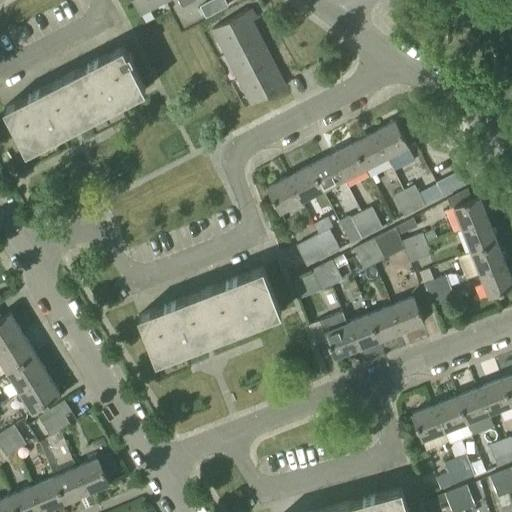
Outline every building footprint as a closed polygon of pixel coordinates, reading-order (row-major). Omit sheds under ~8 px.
[(166,1),(165,0),(132,0),(140,15),(166,1)] [(223,0),(207,0),(198,5),(204,16),(226,5),(223,0)] [(225,54),(260,36),(252,21),(257,19),(251,8),(212,29),(225,54)] [(273,61),(260,36),(225,54),(238,79),(273,61)] [(145,90),(130,61),(133,59),(129,52),(126,53),(122,45),(62,76),(86,121),(101,113),(98,107),(107,103),(110,109),(145,90)] [(286,86),(273,61),(238,79),(251,104),(286,86)] [(86,121),(62,76),(3,107),(26,152),(43,143),(39,137),(48,133),(51,139),(86,121)] [(396,120),(374,132),(386,156),(408,145),(396,120)] [(386,156),(374,132),(353,143),(365,167),(386,156)] [(365,167),(353,143),(331,154),(344,178),(365,167)] [(344,178),(331,154),(310,165),(322,189),(344,178)] [(322,189),(310,165),(289,176),(301,200),(322,189)] [(301,200),(289,176),(267,187),(279,211),(301,200)] [(414,183),(404,189),(414,209),(425,204),(414,183)] [(414,209),(404,189),(393,194),(404,215),(414,209)] [(361,210),(372,231),(382,226),(371,205),(370,206),(364,195),(355,199),(361,210)] [(462,230),(488,219),(479,196),(453,207),(462,230)] [(372,231),(361,210),(350,216),(361,237),(372,231)] [(414,218),(398,225),(401,231),(416,226),(414,218)] [(497,241),(488,219),(462,230),(471,252),(497,241)] [(301,255),(334,237),(329,227),(296,244),(301,255)] [(395,227),(364,243),(374,263),(403,248),(401,241),(395,227)] [(420,233),(401,241),(403,248),(405,252),(425,244),(436,238),(433,229),(420,233)] [(340,248),(334,237),(301,255),(306,265),(340,248)] [(506,264),(497,241),(471,252),(480,274),(506,264)] [(374,263),(364,243),(353,248),(364,268),(374,263)] [(431,255),(425,244),(405,252),(410,263),(431,255)] [(331,258),(321,263),(331,284),(342,279),(331,258)] [(331,284),(321,263),(311,269),(321,290),(331,284)] [(511,287),(511,279),(506,264),(480,274),(489,297),(511,287)] [(281,313),(263,267),(226,281),(227,285),(218,289),(217,285),(200,291),(219,337),(281,313)] [(428,294),(450,285),(445,274),(424,282),(428,294)] [(450,275),(446,276),(450,285),(458,281),(456,277),(450,275)] [(450,285),(428,294),(432,305),(454,296),(450,285)] [(156,361),(219,337),(200,291),(164,305),(165,309),(157,312),(155,309),(138,315),(156,361)] [(414,296),(391,305),(401,331),(424,322),(414,296)] [(401,331),(391,305),(368,314),(379,340),(401,331)] [(356,349),(346,323),(341,311),(318,321),(333,358),(356,349)] [(0,346),(22,333),(9,312),(1,317),(0,317),(0,346)] [(368,314),(346,323),(356,349),(379,340),(368,314)] [(22,333),(0,346),(0,358),(7,370),(35,353),(22,333)] [(35,353),(7,370),(20,391),(48,374),(35,353)] [(61,394),(48,374),(20,391),(33,412),(61,394)] [(511,374),(501,379),(511,405),(511,404),(511,374)] [(511,405),(501,379),(479,388),(489,413),(511,405)] [(489,413),(479,388),(456,397),(466,422),(489,413)] [(466,422),(456,397),(434,406),(444,431),(466,422)] [(64,399),(47,409),(59,428),(70,422),(64,414),(71,410),(64,399)] [(444,431),(434,406),(411,415),(421,440),(444,431)] [(59,428),(47,409),(37,415),(49,435),(59,428)] [(4,429),(16,449),(26,442),(14,423),(4,429)] [(16,449),(4,429),(0,431),(0,445),(6,455),(16,449)] [(499,439),(508,461),(511,459),(511,439),(510,435),(499,439)] [(508,461),(499,439),(488,444),(497,465),(508,461)] [(454,457),(463,478),(474,474),(466,453),(454,457)] [(99,457),(76,467),(86,492),(109,482),(99,457)] [(463,478),(454,457),(443,461),(447,471),(436,476),(440,488),(463,478)] [(500,470),(508,492),(511,490),(511,469),(511,466),(500,470)] [(76,467),(54,477),(64,501),(86,492),(76,467)] [(508,492),(500,470),(489,474),(497,496),(508,492)] [(54,477),(32,486),(42,511),(64,501),(54,477)] [(466,483),(455,488),(464,509),(475,505),(466,483)] [(32,486),(9,495),(16,511),(39,511),(42,511),(32,486)] [(337,505),(338,511),(408,511),(401,487),(337,505)] [(455,511),(464,509),(455,488),(437,495),(440,503),(447,500),(451,511),(455,511)] [(16,511),(9,495),(0,499),(0,511),(16,511)] [(424,504),(427,511),(442,511),(437,499),(424,504)]
